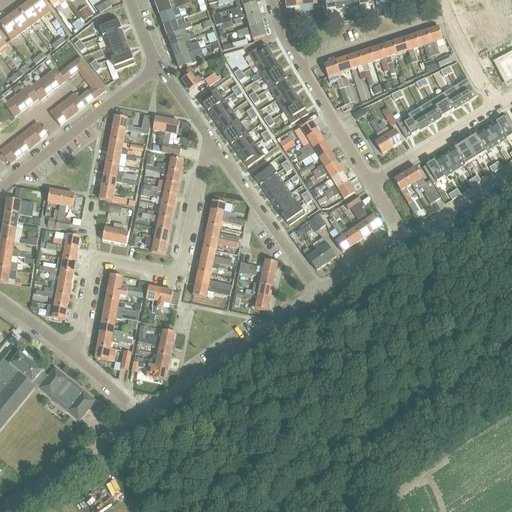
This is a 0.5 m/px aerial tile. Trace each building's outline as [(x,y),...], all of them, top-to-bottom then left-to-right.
[(42,0),(34,0),(29,4),(41,20),(51,13),(42,0)] [(175,5),(173,0),(168,0),(155,5),(159,16),(184,7),(189,5),(187,0),(175,5)] [(202,0),(201,0),(197,2),(201,12),(206,10),(202,0)] [(255,0),(226,0),(218,2),(220,6),(235,2),(237,9),(256,3),(255,0)] [(300,8),(298,0),(284,0),(286,10),(294,9),(297,27),(307,25),(306,20),(302,21),(301,14),(300,8)] [(334,0),(321,0),(322,2),(323,13),(336,11),(334,0)] [(334,0),(336,11),(348,9),(346,0),(334,0)] [(358,0),(346,0),(348,9),(360,8),(358,0)] [(488,0),(467,0),(472,12),(491,4),(488,0)] [(108,2),(104,5),(107,10),(112,7),(108,2)] [(237,9),(231,11),(232,14),(234,22),(241,20),(247,18),(259,14),(256,3),(237,9)] [(29,4),(19,11),(31,27),(41,20),(29,4)] [(491,4),(472,12),(477,24),(496,16),(491,4)] [(85,21),(92,16),(86,7),(79,12),(85,21)] [(184,7),(159,16),(164,26),(176,22),(188,17),(186,14),(184,7)] [(322,19),(321,10),(320,7),(314,8),(316,24),(322,23),(322,19)] [(19,11),(9,18),(21,34),(31,27),(19,11)] [(259,14),(247,18),(250,29),(262,25),(259,14)] [(218,15),(212,17),(216,27),(222,25),(221,21),(218,15)] [(496,16),(477,24),(482,36),(500,28),(496,16)] [(21,34),(9,18),(0,24),(0,26),(11,42),(21,34)] [(117,18),(98,26),(103,38),(122,30),(117,18)] [(176,22),(164,26),(167,37),(180,33),(186,30),(192,28),(190,23),(186,25),(183,19),(176,22)] [(85,27),(83,25),(85,24),(81,20),(72,26),(77,33),(85,27)] [(213,27),(211,21),(202,24),(204,30),(213,27)] [(262,25),(250,29),(237,33),(238,36),(243,35),(243,37),(251,34),(253,40),(265,37),(262,25)] [(55,27),(50,31),(53,35),(58,32),(55,27)] [(438,28),(427,32),(435,57),(439,56),(440,55),(438,50),(438,49),(436,43),(443,41),(438,28)] [(500,28),(482,36),(487,49),(506,41),(500,28)] [(122,30),(103,38),(107,49),(126,42),(122,30)] [(188,35),(186,30),(180,33),(167,37),(172,48),(189,42),(195,39),(194,36),(191,37),(191,34),(188,35)] [(427,32),(416,36),(419,48),(423,47),(428,62),(436,59),(435,57),(427,32)] [(419,48),(416,36),(404,39),(408,52),(410,58),(412,64),(417,63),(413,50),(419,48)] [(62,38),(57,42),(60,46),(65,43),(62,38)] [(231,43),(233,50),(247,45),(245,38),(231,43)] [(408,52),(404,39),(393,43),(397,56),(408,52)] [(80,41),(75,45),(78,49),(83,45),(80,41)] [(60,46),(57,42),(52,46),(55,50),(60,46)] [(126,42),(107,49),(112,60),(130,53),(126,42)] [(191,47),(189,42),(172,48),(175,59),(188,54),(199,50),(197,44),(191,47)] [(393,43),(381,47),(385,59),(389,72),(392,80),(396,78),(391,62),(390,58),(397,56),(393,43)] [(83,45),(78,49),(81,53),(86,49),(83,45)] [(266,45),(248,55),(256,67),(273,57),(266,45)] [(381,47),(370,50),(374,63),(380,61),(384,74),(389,72),(381,47)] [(188,54),(175,59),(180,70),(192,65),(203,61),(202,57),(199,50),(188,54)] [(374,63),(370,50),(358,54),(366,79),(369,88),(374,86),(367,65),(374,63)] [(130,53),(112,60),(116,72),(135,65),(130,53)] [(43,54),(38,57),(41,62),(46,58),(43,54)] [(347,58),(351,71),(357,68),(361,81),(366,79),(358,54),(347,58)] [(41,62),(38,57),(33,61),(36,66),(41,62)] [(273,57),(256,67),(263,79),(280,69),(273,57)] [(437,62),(440,68),(451,63),(448,57),(441,60),(437,62)] [(351,71),(347,58),(335,62),(339,74),(351,71)] [(511,60),(511,58),(499,64),(508,82),(511,79),(511,60)] [(86,81),(93,76),(80,59),(63,72),(69,80),(79,73),(86,81)] [(43,80),(53,92),(66,83),(49,61),(46,64),(48,67),(52,73),(43,80)] [(96,61),(90,66),(93,69),(99,65),(96,61)] [(339,91),(344,89),(341,80),(339,74),(335,62),(324,66),(328,78),(330,85),(336,83),(339,91)] [(434,62),(425,65),(428,72),(436,70),(434,62)] [(99,65),(93,69),(97,73),(99,71),(102,69),(99,65)] [(15,76),(18,80),(29,71),(26,67),(20,72),(15,76)] [(280,69),(263,79),(270,90),(287,80),(280,69)] [(191,74),(182,81),(190,92),(205,81),(201,76),(198,78),(194,74),(192,75),(191,74)] [(210,87),(221,80),(219,77),(217,78),(214,74),(205,81),(210,87)] [(18,80),(15,76),(10,80),(13,84),(18,80)] [(93,76),(86,81),(93,90),(83,98),(88,106),(106,92),(93,76)] [(53,92),(43,80),(34,87),(26,77),(24,79),(26,82),(25,82),(41,102),(53,92)] [(287,80),(270,90),(277,102),(294,92),(287,80)] [(457,86),(455,88),(465,105),(478,97),(477,97),(475,94),(473,90),(470,85),(468,81),(467,80),(457,86)] [(26,89),(17,96),(27,109),(39,100),(40,102),(41,102),(25,82),(22,84),(26,89)] [(12,89),(16,94),(21,90),(17,85),(12,89)] [(237,86),(232,90),(234,94),(240,90),(237,86)] [(455,88),(443,95),(454,112),(455,111),(465,105),(455,88)] [(216,90),(200,101),(208,113),(224,101),(216,90)] [(240,90),(234,94),(237,98),(243,95),(240,90)] [(294,92),(277,102),(284,114),(301,104),(294,92)] [(63,105),(73,118),(85,108),(76,95),(63,105)] [(443,95),(432,102),(442,119),(453,112),(454,112),(443,95)] [(27,109),(17,96),(8,104),(4,98),(1,101),(14,119),(27,109)] [(258,97),(252,101),(255,105),(260,102),(258,97)] [(224,101),(208,113),(216,124),(232,112),(224,101)] [(432,102),(420,109),(431,126),(436,123),(442,119),(432,102)] [(301,104),(284,114),(291,126),(308,116),(301,104)] [(349,104),(340,108),(343,114),(351,110),(349,104)] [(73,118),(63,105),(50,115),(60,127),(73,118)] [(420,109),(409,116),(411,120),(419,133),(430,126),(431,126),(420,109)] [(353,115),(354,116),(357,122),(365,117),(364,115),(362,112),(361,110),(353,115)] [(232,112),(216,124),(224,135),(240,123),(232,112)] [(255,114),(250,117),(252,122),(258,118),(255,114)] [(396,123),(392,116),(391,115),(385,119),(391,128),(397,124),(396,123)] [(399,121),(396,123),(397,124),(399,128),(401,131),(407,140),(419,133),(411,120),(409,116),(399,121)] [(115,118),(113,130),(125,132),(132,133),(139,135),(148,136),(150,126),(152,119),(152,118),(148,117),(144,117),(143,124),(142,129),(142,130),(139,129),(136,129),(133,129),(133,128),(134,125),(134,121),(128,120),(115,118)] [(511,124),(507,117),(496,124),(507,141),(511,138),(511,137),(511,124)] [(162,153),(168,121),(155,119),(153,132),(159,133),(158,139),(160,139),(158,147),(154,146),(153,152),(162,153)] [(180,124),(168,121),(162,153),(171,155),(180,157),(181,150),(168,147),(170,135),(177,137),(180,124)] [(392,149),(378,126),(375,121),(370,124),(377,136),(380,141),(375,144),(382,155),(392,149)] [(307,140),(318,133),(312,122),(300,129),(307,140)] [(240,123),(224,135),(232,146),(248,135),(240,123)] [(378,126),(392,149),(403,142),(396,131),(390,135),(387,130),(383,123),(378,126)] [(38,124),(26,133),(36,146),(38,144),(48,137),(45,133),(42,129),(38,124)] [(496,124),(486,130),(497,147),(507,141),(496,124)] [(113,130),(111,141),(123,144),(125,132),(113,130)] [(485,131),(476,137),(486,154),(487,153),(497,147),(486,130),(485,131)] [(267,132),(261,136),(264,140),(270,136),(267,132)] [(36,146),(26,133),(12,144),(22,157),(36,146)] [(318,133),(307,140),(310,145),(299,152),(302,156),(324,143),(318,133)] [(248,135),(232,146),(240,157),(256,146),(248,135)] [(476,137),(465,143),(476,160),(486,154),(476,137)] [(286,140),(280,144),(285,153),(292,149),(286,140)] [(109,153),(121,156),(128,157),(134,158),(134,154),(122,151),(123,144),(111,141),(109,153)] [(302,157),(297,160),(298,161),(300,164),(311,158),(314,163),(319,160),(331,153),(325,144),(324,143),(321,144),(302,156),(302,157)] [(461,146),(455,149),(465,166),(470,164),(476,160),(465,143),(461,146)] [(12,144),(1,153),(3,156),(6,159),(8,163),(10,166),(22,157),(12,144)] [(256,146),(240,157),(248,169),(264,157),(256,146)] [(455,149),(444,156),(455,173),(465,167),(465,166),(455,149)] [(121,156),(109,153),(107,165),(119,167),(121,156)] [(331,153),(319,160),(322,166),(318,168),(313,172),(316,176),(336,163),(331,153)] [(153,166),(155,156),(148,154),(146,165),(153,166)] [(261,160),(265,166),(275,161),(271,154),(261,160)] [(435,162),(434,162),(445,179),(449,177),(455,173),(444,156),(435,162)] [(157,164),(156,169),(182,174),(184,162),(171,159),(170,166),(164,165),(164,166),(157,164)] [(434,162),(423,169),(427,175),(434,186),(440,182),(445,179),(434,162)] [(316,167),(313,163),(310,165),(306,168),(300,172),(302,176),(316,167)] [(343,173),(336,163),(316,176),(318,180),(323,177),(324,177),(328,174),(331,180),(343,173)] [(107,165),(104,177),(135,183),(136,178),(124,175),(118,174),(119,167),(107,165)] [(270,165),(253,177),(261,187),(277,175),(270,165)] [(182,174),(156,169),(145,166),(144,172),(167,177),(166,183),(179,186),(182,174)] [(416,168),(405,175),(412,186),(417,182),(420,187),(421,187),(425,194),(431,204),(436,201),(440,198),(434,188),(430,181),(426,184),(423,179),(416,168)] [(343,173),(331,180),(335,186),(331,189),(326,192),(328,196),(349,184),(343,173)] [(277,175),(261,187),(268,197),(284,185),(277,175)] [(412,186),(405,175),(394,181),(401,193),(414,214),(419,211),(413,201),(409,194),(406,189),(412,186)] [(104,177),(102,189),(115,191),(116,184),(122,185),(135,188),(135,183),(104,177)] [(296,177),(291,181),(293,185),(299,181),(296,177)] [(478,177),(473,179),(477,185),(481,182),(478,177)] [(315,185),(311,179),(306,182),(309,188),(315,185)] [(143,186),(142,190),(177,197),(179,186),(166,183),(160,182),(158,189),(143,186)] [(355,195),(349,184),(328,196),(330,200),(336,197),(340,194),(344,201),(353,196),(355,195)] [(284,185),(268,197),(275,207),(291,195),(284,185)] [(102,189),(100,201),(101,201),(112,203),(126,206),(127,200),(113,197),(115,191),(102,189)] [(177,197),(142,190),(141,198),(150,200),(151,197),(163,199),(161,207),(174,209),(177,197)] [(316,190),(311,193),(315,199),(320,196),(316,190)] [(60,206),(63,194),(50,191),(48,204),(60,206)] [(63,194),(60,206),(59,211),(56,231),(69,233),(71,223),(64,222),(67,207),(73,209),(76,196),(63,194)] [(291,195),(275,207),(282,217),(298,205),(291,195)] [(351,209),(361,202),(357,196),(344,204),(348,211),(351,209)] [(310,197),(304,201),(307,205),(313,202),(310,197)] [(8,200),(5,214),(19,216),(31,218),(32,212),(26,211),(27,203),(22,203),(21,202),(14,201),(8,200)] [(361,202),(351,209),(355,215),(359,212),(372,233),(382,226),(375,215),(370,219),(363,209),(365,208),(361,202)] [(213,203),(211,215),(235,220),(236,215),(224,212),(226,205),(213,203)] [(298,205),(282,217),(289,227),(305,216),(298,205)] [(161,207),(159,218),(172,221),(174,209),(161,207)] [(311,210),(305,215),(309,219),(314,215),(311,210)] [(49,218),(47,227),(56,229),(59,211),(55,211),(54,219),(49,218)] [(363,240),(372,233),(359,212),(355,215),(362,225),(355,229),(363,240)] [(19,216),(5,214),(3,228),(22,231),(37,233),(37,227),(17,224),(19,216)] [(143,215),(142,218),(152,220),(151,223),(158,224),(156,230),(169,233),(172,221),(159,218),(153,217),(146,215),(144,215),(143,215)] [(235,220),(211,215),(208,226),(221,229),(222,223),(228,224),(234,225),(244,227),(246,222),(235,220)] [(319,215),(313,219),(321,229),(327,225),(319,215)] [(342,232),(338,225),(332,218),(329,220),(339,235),(333,239),(336,243),(343,253),(353,246),(342,232)] [(321,229),(313,219),(308,222),(316,233),(321,229)] [(341,222),(338,225),(342,232),(346,229),(345,228),(341,222)] [(127,246),(129,234),(122,232),(123,227),(113,225),(112,230),(105,229),(103,242),(127,246)] [(221,229),(208,226),(206,238),(218,241),(220,241),(238,245),(239,240),(219,235),(221,229)] [(326,226),(320,232),(326,237),(332,232),(326,226)] [(3,228),(1,241),(15,243),(20,244),(36,247),(38,239),(32,238),(28,237),(27,241),(21,240),(22,231),(3,228)] [(346,229),(342,232),(346,236),(353,246),(363,240),(355,229),(349,233),(346,229)] [(155,238),(154,242),(167,244),(169,233),(156,230),(155,238)] [(43,231),(41,244),(47,245),(49,232),(44,231),(43,231)] [(54,239),(53,246),(65,248),(72,249),(78,251),(80,238),(79,238),(72,237),(67,236),(66,241),(54,239)] [(137,249),(139,239),(133,238),(131,248),(137,249)] [(238,245),(220,241),(218,241),(206,238),(203,250),(216,252),(217,245),(237,249),(238,245)] [(318,252),(327,265),(336,258),(323,239),(318,243),(322,249),(318,252)] [(151,254),(164,256),(167,244),(148,240),(146,240),(145,244),(144,248),(152,250),(151,254)] [(15,243),(1,241),(0,249),(0,255),(12,257),(19,258),(25,259),(31,260),(31,255),(20,253),(20,251),(14,250),(15,243)] [(46,249),(46,250),(64,254),(63,260),(76,263),(76,262),(78,251),(65,248),(53,246),(47,245),(46,249)] [(327,265),(318,252),(313,256),(308,249),(303,253),(317,272),(327,265)] [(216,252),(203,250),(201,261),(213,264),(225,266),(230,267),(231,262),(225,261),(215,258),(216,252)] [(12,257),(0,255),(0,269),(16,272),(17,265),(11,264),(12,257)] [(59,259),(56,271),(74,274),(76,263),(63,260),(59,259)] [(201,261),(198,273),(211,276),(213,269),(218,270),(218,269),(224,270),(225,266),(213,264),(201,261)] [(256,273),(262,274),(275,277),(278,264),(265,262),(264,269),(242,264),(241,269),(256,273)] [(50,269),(49,269),(43,268),(41,268),(40,272),(56,275),(55,277),(60,278),(59,284),(71,286),(74,274),(56,271),(55,271),(50,269)] [(0,269),(0,283),(8,285),(14,286),(15,281),(16,272),(0,269)] [(198,273),(196,285),(209,288),(231,292),(232,287),(210,282),(211,276),(198,273)] [(262,274),(260,286),(273,288),(275,277),(262,274)] [(111,276),(109,288),(144,295),(146,284),(140,283),(139,288),(129,286),(129,285),(123,284),(124,278),(111,276)] [(71,286),(59,284),(53,282),(51,289),(45,288),(44,293),(69,298),(71,286)] [(209,288),(196,285),(193,297),(206,300),(207,293),(230,297),(231,292),(209,288)] [(257,297),(270,300),(273,288),(260,286),(254,285),(252,292),(246,291),(245,295),(251,296),(254,297),(257,297)] [(144,295),(109,288),(107,300),(119,303),(121,296),(143,300),(144,295)] [(154,327),(156,317),(161,290),(149,288),(147,301),(153,302),(152,308),(153,308),(150,326),(154,327)] [(161,290),(156,317),(161,318),(162,310),(163,310),(164,304),(178,307),(180,295),(173,294),(173,293),(161,290)] [(69,298),(44,293),(36,291),(36,296),(49,298),(49,299),(56,300),(54,307),(67,310),(69,298)] [(233,303),(233,305),(237,306),(237,304),(239,298),(244,299),(251,300),(251,296),(245,295),(235,293),(233,303)] [(270,300),(257,297),(255,310),(268,312),(270,300)] [(119,303),(107,300),(104,312),(139,318),(140,314),(124,311),(125,310),(118,309),(119,303)] [(47,313),(46,318),(52,319),(65,321),(67,310),(54,307),(48,306),(47,313)] [(139,318),(104,312),(102,324),(115,326),(116,320),(122,321),(122,319),(129,321),(127,328),(137,330),(139,318)] [(102,324),(100,336),(127,341),(128,335),(114,332),(115,326),(102,324)] [(141,327),(138,339),(145,341),(148,328),(141,327)] [(149,337),(148,341),(173,346),(175,334),(163,332),(161,340),(155,338),(154,339),(149,337)] [(134,342),(127,341),(100,336),(98,348),(111,350),(112,345),(119,346),(120,344),(133,347),(134,342)] [(173,346),(148,341),(145,341),(138,339),(137,342),(153,346),(159,348),(158,355),(170,358),(173,346)] [(98,348),(96,360),(115,363),(115,359),(115,358),(110,357),(111,350),(98,348)] [(0,430),(15,412),(36,386),(39,389),(51,399),(52,398),(68,411),(67,412),(68,413),(72,416),(79,422),(95,402),(88,396),(84,393),(83,392),(82,393),(72,384),(67,380),(68,379),(55,369),(48,378),(42,373),(43,372),(20,354),(17,357),(11,352),(6,357),(0,364),(0,430)] [(131,355),(124,353),(120,371),(128,373),(131,355)] [(170,358),(158,355),(157,361),(151,360),(150,362),(135,358),(134,363),(168,370),(170,358)] [(165,382),(168,370),(134,363),(132,373),(138,374),(139,368),(148,370),(148,371),(146,378),(153,379),(165,382)]
